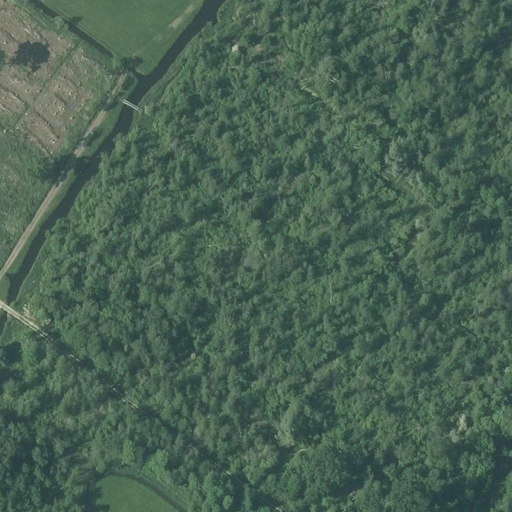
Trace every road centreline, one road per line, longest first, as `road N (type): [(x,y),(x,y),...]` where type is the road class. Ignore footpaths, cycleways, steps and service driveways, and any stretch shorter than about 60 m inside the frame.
road 1 (track): [(277,511),(0,305)]
road 2 (track): [(114,97),(0,275)]
